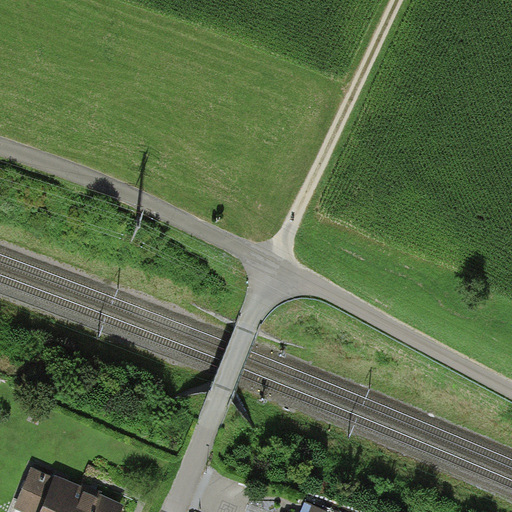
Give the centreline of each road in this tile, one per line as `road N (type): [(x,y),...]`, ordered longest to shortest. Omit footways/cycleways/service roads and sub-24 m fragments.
road 1 (residential): [(170,511),(273,262),(511,389)]
road 2 (track): [(0,150),(146,202),(273,262)]
road 3 (track): [(396,0),(273,262)]
